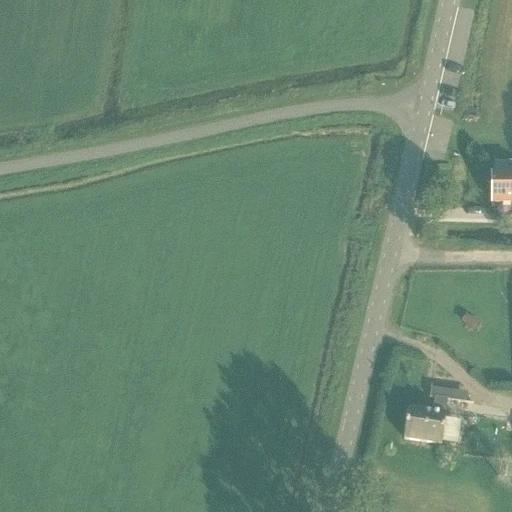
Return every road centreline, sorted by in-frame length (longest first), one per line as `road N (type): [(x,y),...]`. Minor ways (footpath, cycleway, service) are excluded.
road 1 (unclassified): [(0,166),(334,103),(424,110)]
road 2 (tertiary): [(328,511),(424,110)]
